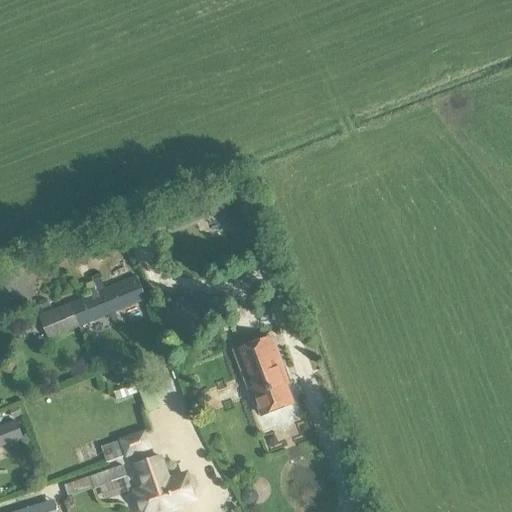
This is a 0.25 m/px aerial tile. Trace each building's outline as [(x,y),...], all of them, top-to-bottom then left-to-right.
[(164,209),(172,231),(239,205),(231,183),(164,209)] [(136,220),(118,226),(125,245),(143,239),(136,220)] [(90,295),(40,316),(49,339),(147,301),(136,276),(98,292),(93,282),(85,285),(90,295)] [(273,338),(265,341),(238,351),(242,363),(239,364),(246,382),(249,380),(262,416),(294,404),(287,384),(289,380),(277,350),(273,338)] [(17,420),(0,427),(0,446),(24,438),(17,420)] [(152,449),(146,430),(119,439),(119,441),(101,447),(106,464),(125,458),(152,449)] [(160,457),(137,464),(144,489),(136,491),(141,511),(174,511),(176,506),(185,503),(197,500),(191,476),(178,480),(168,483),(160,457)] [(105,500),(133,491),(124,465),(64,484),(69,496),(100,486),(105,500)] [(58,511),(56,504),(48,507),(46,502),(14,511),(58,511)]
